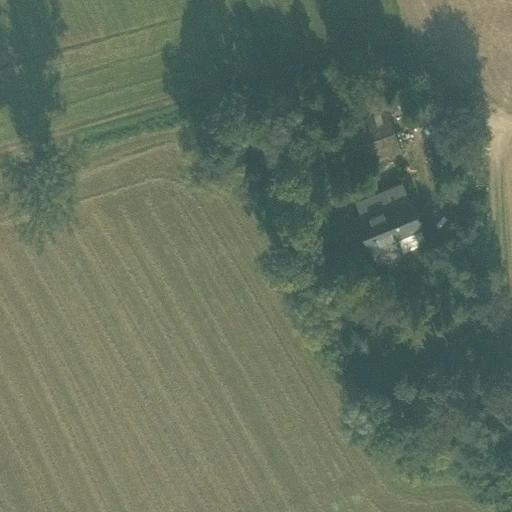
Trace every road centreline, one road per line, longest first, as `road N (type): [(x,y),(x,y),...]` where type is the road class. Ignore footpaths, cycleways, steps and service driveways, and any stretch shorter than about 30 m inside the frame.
road 1 (track): [(475,119),(417,60),(252,77),(0,156)]
road 2 (track): [(475,119),(511,407)]
